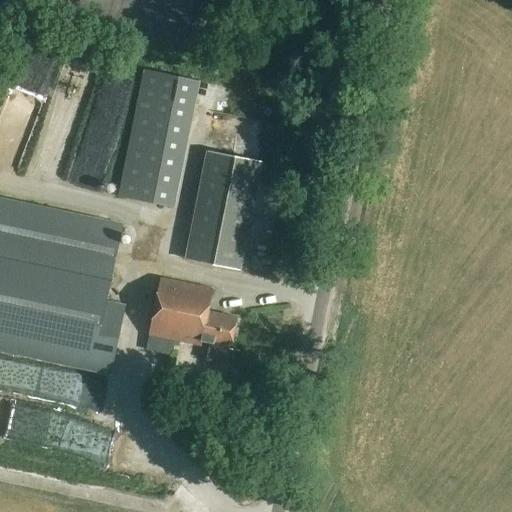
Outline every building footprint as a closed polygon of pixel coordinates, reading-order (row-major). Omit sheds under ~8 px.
[(174,208),(194,106),(199,82),(191,80),(184,79),(143,71),(138,95),(119,197),(174,208)] [(210,150),(187,265),(241,276),(253,215),(259,216),(265,185),(259,184),(264,160),(210,150)] [(122,227),(0,200),(0,351),(111,377),(125,304),(104,300),(122,227)] [(201,341),(231,347),(237,318),(208,311),(212,290),(160,279),(146,335),(199,347),(201,341)] [(188,379),(176,377),(173,393),(185,396),(188,379)] [(68,448),(81,428),(63,417),(50,437),(68,448)]
